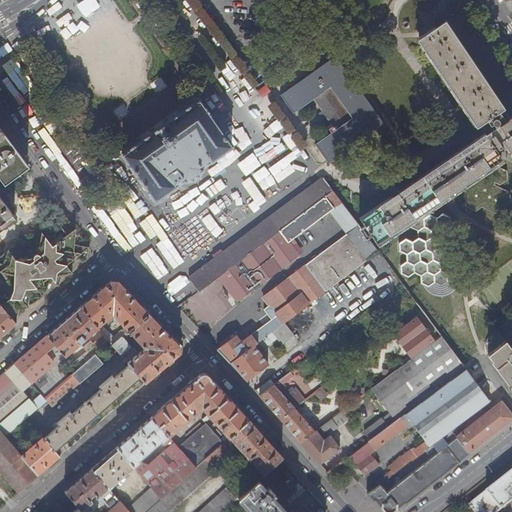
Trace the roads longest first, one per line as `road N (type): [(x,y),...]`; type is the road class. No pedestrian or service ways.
road 1 (residential): [(17,511),(203,349)]
road 2 (tertiary): [(349,511),(203,349)]
road 3 (unknown): [(269,145),(281,175),(277,187),(155,285)]
road 4 (tertiary): [(116,254),(0,90)]
road 5 (residential): [(116,254),(0,356)]
road 6 (tertiary): [(203,349),(116,254)]
